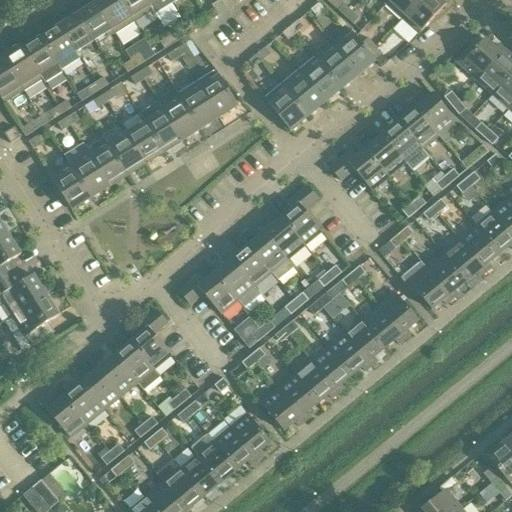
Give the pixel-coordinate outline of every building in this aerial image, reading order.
[(93,0),(91,0),(74,11),(93,41),(112,30),(113,31),(93,0)] [(118,0),(93,0),(113,31),(114,34),(133,22),(118,0)] [(144,0),(118,0),(133,22),(151,11),(151,10),(152,10),(149,6),(148,6),(144,0)] [(169,0),(144,0),(148,6),(149,6),(152,10),(151,10),(155,17),(173,5),(169,0)] [(336,10),(345,18),(350,12),(343,6),(345,4),(341,0),(331,0),(328,3),(336,10)] [(418,0),(389,0),(388,2),(385,5),(401,20),(418,0)] [(445,5),(439,0),(418,0),(401,20),(418,35),(445,5)] [(309,11),(314,17),(324,10),(319,4),(309,11)] [(215,8),(205,15),(210,22),(220,15),(215,8)] [(74,11),(56,22),(75,53),(93,41),(74,11)] [(350,12),(345,18),(354,26),(359,20),(350,12)] [(210,22),(205,15),(195,21),(199,28),(210,22)] [(298,21),(288,29),(293,35),(303,27),(298,21)] [(56,22),(37,34),(56,64),(57,64),(62,72),(80,61),(75,53),(56,22)] [(293,35),(288,29),(279,36),(284,42),(293,35)] [(179,31),(169,38),(173,45),(183,38),(179,31)] [(350,31),(333,45),(358,76),(375,62),(368,52),(361,44),(350,31)] [(37,34),(19,45),(38,76),(56,64),(37,34)] [(173,45),(169,38),(159,44),(163,51),(173,45)] [(368,38),(361,44),(368,52),(375,46),(368,38)] [(456,63),(476,81),(503,51),(497,45),(494,49),(484,40),(472,52),(468,49),(456,63)] [(186,43),(176,50),(181,56),(191,50),(186,43)] [(19,45),(1,57),(22,91),(41,80),(38,76),(19,45)] [(333,45),(316,59),(341,90),(358,76),(333,45)] [(388,62),(375,46),(368,52),(375,62),(381,68),(388,62)] [(264,48),(255,56),(260,62),(269,55),(264,48)] [(181,56),(176,50),(166,56),(170,63),(181,56)] [(476,81),(492,96),(511,73),(511,65),(506,60),(510,57),(503,51),(476,81)] [(142,55),(132,61),(136,68),(147,61),(142,55)] [(260,62),(255,56),(246,64),(251,70),(260,62)] [(22,91),(1,57),(0,57),(0,98),(3,103),(22,91)] [(316,59),(299,72),(325,103),(341,90),(316,59)] [(136,68),(132,61),(122,67),(126,74),(136,68)] [(150,66),(140,73),(144,79),(154,73),(150,66)] [(216,72),(197,84),(218,118),(238,106),(218,76),(216,72)] [(299,72),(283,86),(308,117),(325,103),(299,72)] [(144,79),(140,73),(130,79),(134,86),(144,79)] [(511,73),(492,96),(508,110),(511,105),(511,73)] [(106,78),(96,84),(100,91),(110,84),(106,78)] [(100,91),(96,84),(85,90),(90,97),(100,91)] [(197,84),(178,95),(200,130),(218,118),(197,84)] [(308,117),(283,86),(265,101),(290,131),(308,117)] [(113,89),(103,96),(107,102),(118,96),(113,89)] [(443,98),(451,108),(457,102),(450,93),(443,98)] [(432,94),(415,109),(438,136),(455,122),(432,94)] [(164,110),(163,111),(182,141),(200,130),(178,95),(161,106),(164,110)] [(76,96),(59,107),(63,114),(80,103),(76,96)] [(107,102),(103,96),(93,102),(97,109),(107,102)] [(457,102),(451,108),(459,117),(465,112),(457,102)] [(144,122),(164,153),(182,141),(163,111),(157,103),(139,114),(144,122)] [(63,114),(59,107),(49,113),(53,120),(63,114)] [(415,109),(398,122),(421,150),(438,136),(415,109)] [(77,112),(67,119),(71,125),(81,119),(77,112)] [(71,125),(67,119),(56,125),(61,132),(71,125)] [(144,122),(126,134),(145,164),(164,153),(144,122)] [(398,122),(382,136),(405,164),(411,172),(428,158),(421,150),(398,122)] [(474,130),(483,138),(488,132),(479,124),(474,130)] [(21,131),(25,138),(35,131),(31,125),(21,131)] [(4,134),(10,144),(20,138),(14,128),(4,134)] [(488,132),(483,138),(492,146),(497,140),(488,132)] [(126,134),(108,145),(127,176),(145,164),(126,134)] [(28,143),(33,150),(42,143),(38,136),(28,143)] [(382,136),(365,150),(388,178),(405,164),(382,136)] [(88,152),(87,153),(109,187),(127,176),(108,145),(91,156),(88,152)] [(474,154),(479,161),(489,153),(484,147),(474,154)] [(388,178),(365,150),(355,158),(350,152),(329,169),(339,182),(353,170),(371,192),(388,178)] [(87,153),(69,164),(91,199),(109,187),(87,153)] [(486,163),(492,169),(501,161),(496,155),(486,163)] [(91,199),(69,164),(50,176),(71,211),(91,199)] [(446,178),(445,179),(450,185),(459,177),(454,171),(446,178)] [(440,173),(424,187),(433,199),(450,185),(445,179),(440,173)] [(474,173),(465,180),(470,186),(479,179),(474,173)] [(470,186),(465,180),(456,188),(461,194),(470,186)] [(291,210),(281,219),(304,246),(321,232),(304,211),(318,199),(307,186),(286,204),(291,210)] [(421,198),(411,206),(416,212),(426,205),(421,198)] [(441,200),(432,208),(437,214),(446,206),(441,200)] [(511,203),(509,200),(492,214),(511,237),(511,203)] [(416,212),(411,206),(402,214),(407,220),(416,212)] [(437,214),(432,208),(422,215),(427,221),(437,214)] [(511,237),(492,214),(475,227),(498,255),(508,247),(511,251),(511,250),(511,237)] [(281,219),(265,232),(287,260),(304,246),(281,219)] [(408,227),(398,235),(403,241),(413,234),(408,227)] [(475,227),(459,241),(485,273),(492,267),(488,263),(498,255),(475,227)] [(265,232),(248,246),(271,274),(277,282),(294,268),(287,260),(265,232)] [(403,241),(398,235),(389,243),(394,249),(403,241)] [(0,282),(12,275),(5,264),(20,255),(8,236),(0,240),(0,282)] [(459,241),(442,255),(465,283),(475,274),(478,278),(485,273),(459,241)] [(248,246),(231,260),(254,287),(271,274),(248,246)] [(442,255),(425,268),(452,300),(458,295),(455,291),(465,283),(442,255)] [(231,260),(214,273),(237,301),(238,301),(245,310),(261,297),(254,288),(254,287),(231,260)] [(452,300),(425,268),(421,263),(400,279),(415,298),(418,295),(431,310),(442,302),(445,306),(452,300)] [(360,266),(351,274),(356,280),(363,290),(369,284),(362,275),(365,273),(360,266)] [(336,268),(327,275),(332,281),(341,274),(336,268)] [(237,301),(214,273),(204,282),(199,275),(178,293),(189,305),(203,294),(220,315),(237,301)] [(351,274),(333,288),(339,294),(355,281),(363,290),(356,280),(351,274)] [(0,305),(3,303),(12,317),(46,296),(33,275),(18,285),(12,275),(0,282),(0,305)] [(327,275),(311,289),(316,295),(332,281),(327,275)] [(333,288),(317,302),(322,308),(339,294),(333,288)] [(311,289),(294,303),(299,309),(316,295),(311,289)] [(395,293),(377,308),(404,340),(410,334),(407,330),(418,321),(395,293)] [(46,296),(12,317),(20,331),(10,337),(21,354),(50,335),(44,325),(58,316),(46,296)] [(322,308),(317,302),(308,309),(313,315),(322,308)] [(294,303),(277,316),(283,322),(299,309),(294,303)] [(377,308),(361,321),(384,349),(394,341),(397,345),(404,340),(377,308)] [(140,333),(130,342),(153,370),(171,356),(153,335),(167,323),(156,310),(135,327),(140,333)] [(277,316),(260,330),(265,336),(283,322),(277,316)] [(293,321),(284,329),(289,335),(298,327),(293,321)] [(361,321),(344,335),(370,367),(377,361),(374,357),(384,349),(361,321)] [(289,335),(284,329),(275,337),(280,343),(289,335)] [(265,336),(260,330),(251,338),(256,344),(265,336)] [(344,335),(327,349),(350,377),(360,368),(364,372),(370,367),(344,335)] [(130,342),(114,356),(137,384),(143,392),(160,379),(153,370),(130,342)] [(250,356),(256,363),(262,370),(270,363),(264,356),(265,355),(260,349),(250,356)] [(327,349),(311,362),(337,394),(344,389),(340,385),(350,377),(327,349)] [(114,356),(97,369),(120,397),(137,384),(114,356)] [(246,370),(256,363),(250,356),(241,364),(246,370)] [(16,358),(8,364),(12,369),(20,364),(16,358)] [(311,362),(294,376),(317,404),(327,396),(330,400),(337,394),(311,362)] [(97,369),(80,383),(103,411),(120,397),(97,369)] [(294,376),(277,390),(304,422),(310,416),(307,412),(317,404),(294,376)] [(213,386),(219,392),(228,385),(223,379),(213,386)] [(80,383),(64,397),(87,425),(103,411),(80,383)] [(304,422),(277,390),(260,404),(283,432),(294,423),(297,427),(304,422)] [(186,391),(176,399),(181,405),(191,397),(186,391)] [(87,425),(64,397),(53,406),(50,402),(43,407),(69,439),(87,425)] [(181,405),(176,399),(173,402),(170,398),(157,408),(166,418),(172,413),(181,405)] [(195,402),(185,410),(190,416),(200,408),(195,402)] [(190,416),(185,410),(176,417),(181,423),(190,416)] [(247,415),(230,429),(253,457),(262,449),(265,453),(273,447),(247,415)] [(152,419),(143,427),(148,433),(157,425),(152,419)] [(148,433),(143,427),(134,434),(139,440),(148,433)] [(162,429),(152,437),(157,443),(167,436),(162,429)] [(230,429),(213,443),(236,471),(238,468),(242,472),(255,462),(251,458),(253,457),(230,429)] [(190,449),(196,457),(219,484),(236,471),(213,443),(207,436),(190,449)] [(157,443),(152,437),(143,445),(148,451),(157,443)] [(511,483),(511,447),(507,441),(488,457),(511,484),(511,483)] [(119,446),(109,454),(114,460),(124,452),(119,446)] [(114,460),(109,454),(100,461),(105,467),(114,460)] [(128,457),(119,465),(124,471),(125,469),(131,476),(138,469),(128,457)] [(196,457),(180,470),(202,498),(219,484),(196,457)] [(124,471),(119,465),(110,472),(115,478),(124,471)] [(180,470),(163,484),(186,511),(202,498),(180,470)] [(484,475),(492,484),(498,479),(490,470),(484,475)] [(32,489),(49,510),(50,509),(52,511),(64,511),(58,503),(67,496),(49,475),(41,481),(32,489)] [(498,479),(492,484),(500,494),(506,489),(498,479)] [(163,484),(146,498),(157,511),(185,511),(186,511),(163,484)] [(35,511),(46,511),(49,510),(32,489),(22,496),(35,511)] [(419,511),(457,511),(461,510),(445,491),(419,511)] [(157,511),(146,498),(129,511),(157,511)]
